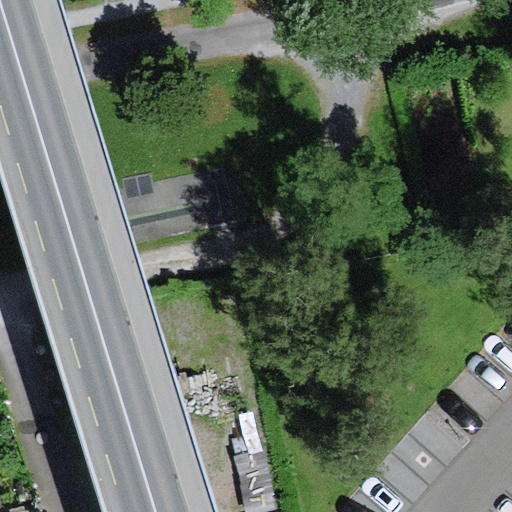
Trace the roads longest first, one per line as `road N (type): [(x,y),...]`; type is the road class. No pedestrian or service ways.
road 1 (primary): [(154,511),(0,3)]
road 2 (residential): [(0,79),(400,0)]
